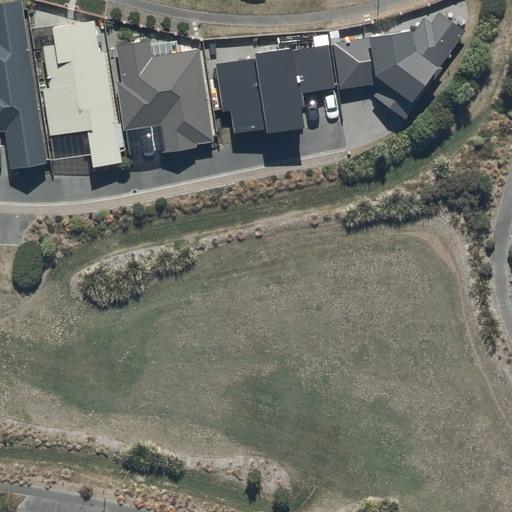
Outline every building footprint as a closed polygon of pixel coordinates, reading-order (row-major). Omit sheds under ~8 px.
[(19,0),(16,0),(0,3),(0,131),(4,131),(10,167),(45,162),(19,0)] [(410,29),(369,35),(369,39),(334,42),(339,88),(370,85),(378,91),(374,96),(404,119),(442,68),(438,65),(465,31),(439,11),(430,23),(423,18),(414,32),(411,32),(410,29)] [(86,129),(86,133),(82,134),(84,144),(88,143),(91,167),(120,162),(104,50),(98,51),(94,20),(51,26),(54,44),(43,46),(49,87),(42,87),(49,134),(86,129)] [(121,81),(117,82),(128,155),(163,149),(163,152),(196,147),(196,142),(211,140),(199,49),(151,55),(149,40),(116,44),(121,81)] [(254,58),(215,63),(221,109),(229,108),(233,132),(264,127),(264,131),(301,126),(298,105),(303,105),(301,92),(333,88),(328,45),(291,50),(291,46),(253,51),(254,58)]
